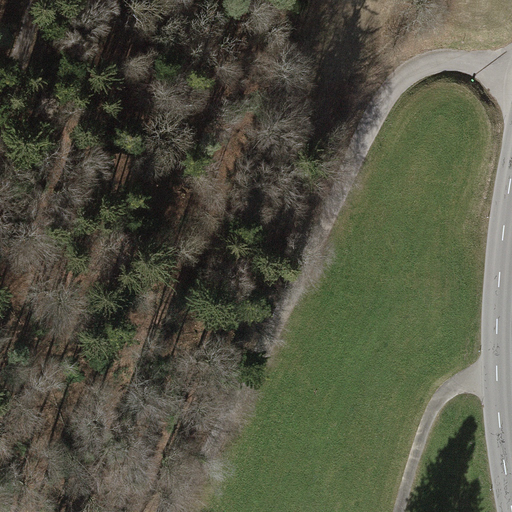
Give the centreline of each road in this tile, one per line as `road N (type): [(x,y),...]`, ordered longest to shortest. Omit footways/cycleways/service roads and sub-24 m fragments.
road 1 (track): [(166,511),(243,405),(394,91),(433,65),(511,72)]
road 2 (tertiary): [(511,489),(496,375),(511,175)]
